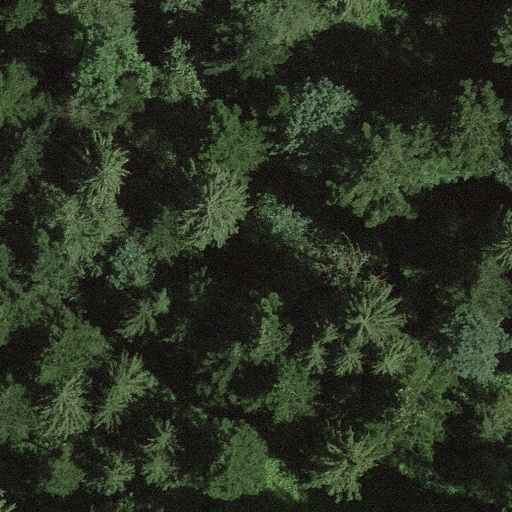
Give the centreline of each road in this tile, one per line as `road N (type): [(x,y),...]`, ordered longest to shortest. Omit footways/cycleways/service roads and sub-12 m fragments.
road 1 (track): [(0,279),(191,386),(250,429),(298,509)]
road 2 (track): [(289,511),(511,499)]
